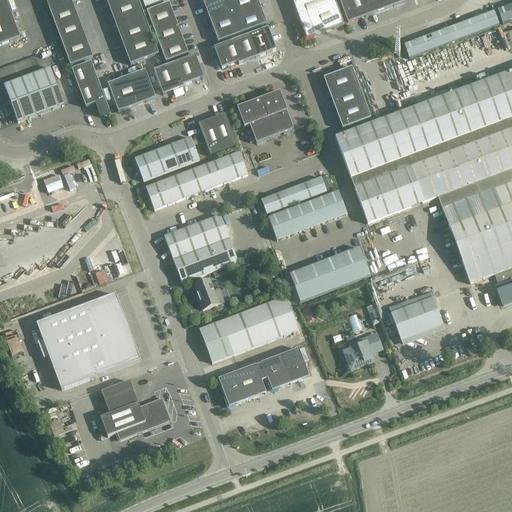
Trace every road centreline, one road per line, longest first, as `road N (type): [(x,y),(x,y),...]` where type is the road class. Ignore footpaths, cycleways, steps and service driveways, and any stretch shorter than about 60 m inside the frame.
road 1 (secondary): [(232,475),(511,367)]
road 2 (unclassified): [(139,232),(232,475)]
road 3 (unclassified): [(332,160),(139,232)]
road 4 (unclassified): [(458,0),(297,64)]
road 5 (unclassified): [(332,160),(359,229),(283,258)]
road 6 (unclassified): [(219,95),(105,141)]
